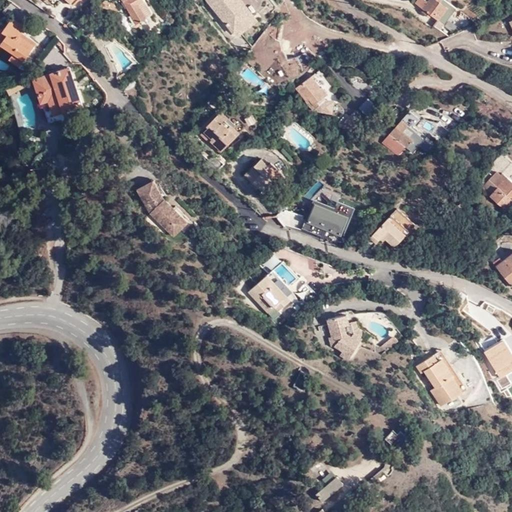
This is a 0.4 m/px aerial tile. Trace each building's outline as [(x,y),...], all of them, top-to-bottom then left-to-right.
[(123,0),(134,17),(149,8),(144,0),(123,0)] [(209,0),(235,29),(253,13),(242,0),(209,0)] [(429,16),(436,21),(446,10),(438,3),(440,0),(428,0),(427,3),(423,0),(416,0),(414,3),(422,10),(421,12),(427,18),(429,16)] [(454,10),(442,0),(440,0),(438,3),(446,10),(436,21),(441,26),(454,10)] [(72,18),(81,26),(91,16),(83,8),(72,18)] [(8,57),(19,64),(25,59),(21,56),(25,51),(28,48),(13,38),(18,32),(23,25),(10,16),(1,27),(0,26),(0,38),(1,39),(0,39),(0,41),(11,50),(8,57)] [(91,16),(81,26),(86,31),(92,25),(89,23),(94,18),(91,16)] [(449,20),(445,27),(453,31),(457,24),(449,20)] [(436,31),(441,26),(436,21),(431,27),(436,31)] [(32,43),(18,32),(13,38),(28,48),(32,43)] [(275,35),(271,44),(280,47),(283,39),(275,35)] [(111,45),(100,50),(112,74),(123,69),(111,45)] [(25,51),(21,56),(25,59),(27,62),(32,56),(25,51)] [(46,98),(52,96),(61,93),(66,108),(69,116),(84,110),(76,87),(72,89),(70,81),(74,80),(70,67),(38,78),(46,98)] [(315,71),(299,82),(308,96),(311,94),(316,99),(314,102),(316,104),(324,99),(322,95),(331,89),(326,82),(323,83),(315,71)] [(58,111),(66,108),(61,93),(52,96),(58,111)] [(209,125),(205,129),(212,137),(210,139),(221,149),(245,125),(234,114),(236,112),(227,103),(207,123),(209,125)] [(344,118),(352,125),(361,116),(354,108),(344,118)] [(407,125),(410,120),(404,115),(384,136),(399,150),(407,142),(409,144),(414,138),(414,133),(412,128),(407,125)] [(451,127),(442,118),(433,130),(442,137),(451,127)] [(426,134),(410,120),(407,125),(412,128),(414,133),(414,138),(409,144),(413,148),(426,134)] [(212,137),(205,129),(201,133),(209,140),(210,139),(212,137)] [(511,159),(502,150),(493,160),(511,177),(511,159)] [(276,178),(265,168),(268,165),(258,157),(253,162),(252,163),(242,173),(253,182),(264,191),(271,184),(275,179),(276,178)] [(503,207),(511,197),(511,196),(492,180),(498,173),(495,170),(482,183),(490,190),(488,192),(503,207)] [(492,180),(511,196),(511,180),(501,171),(498,173),(492,180)] [(166,198),(154,179),(138,188),(150,213),(153,211),(156,214),(154,216),(174,236),(189,221),(166,198)] [(320,237),(335,243),(346,212),(314,200),(308,217),(325,224),(320,237)] [(394,244),(415,223),(397,206),(370,234),(376,240),(383,233),(394,244)] [(511,248),(501,257),(499,255),(492,259),(511,284),(511,248)] [(269,268),(244,290),(263,311),(270,305),(274,310),(288,297),(283,293),(288,289),(269,268)] [(344,312),(323,317),(324,322),(327,335),(324,335),(327,345),(330,345),(339,350),(336,355),(344,360),(359,336),(357,335),(350,330),(348,334),(344,331),(342,324),(346,320),(344,312)] [(353,319),(346,320),(342,324),(344,331),(348,334),(350,330),(357,335),(361,329),(354,325),(353,319)] [(377,346),(382,349),(394,339),(390,334),(377,346)] [(435,377),(445,390),(468,373),(439,335),(416,352),(424,361),(426,360),(437,375),(435,377)] [(511,353),(503,340),(484,352),(499,378),(497,380),(503,389),(511,384),(506,376),(511,372),(511,353)] [(467,361),(478,381),(484,378),(473,358),(467,361)] [(394,430),(386,439),(394,446),(401,437),(394,430)] [(337,476),(317,493),(323,501),(344,484),(337,476)]
